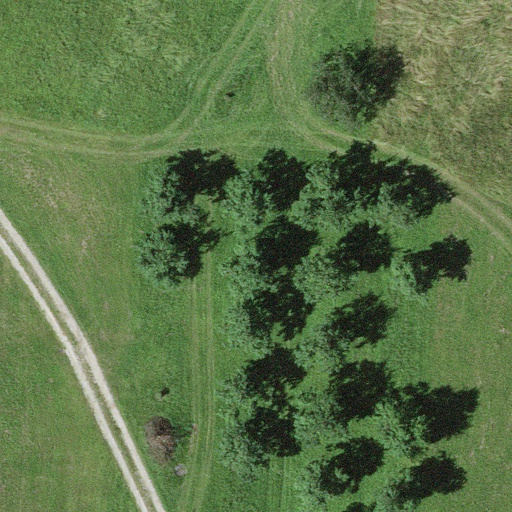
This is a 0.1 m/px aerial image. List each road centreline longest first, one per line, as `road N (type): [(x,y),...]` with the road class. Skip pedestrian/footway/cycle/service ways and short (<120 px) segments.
road 1 (track): [(511,242),(431,188),(362,162),(183,158),(0,118)]
road 2 (track): [(143,511),(106,421),(0,248)]
